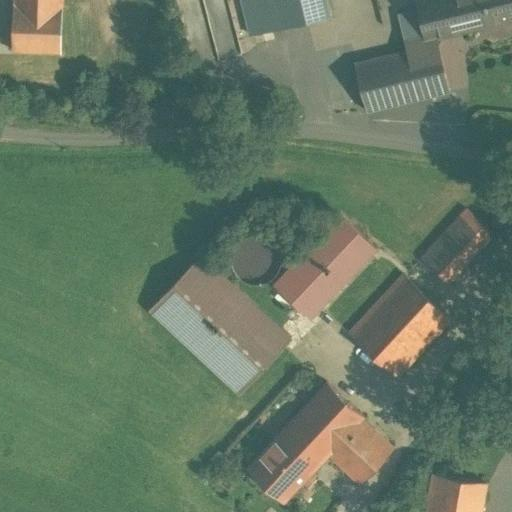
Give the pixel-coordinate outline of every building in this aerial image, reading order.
[(63,0),(16,0),(16,3),(15,2),(13,50),(61,52),(63,4),(63,0)] [(276,0),(243,0),(252,35),(284,27),(276,0)] [(326,0),(276,0),(284,27),(330,16),(326,0)] [(511,0),(436,0),(437,4),(450,1),(457,30),(477,25),(511,16),(511,0)] [(437,4),(434,5),(441,33),(457,30),(450,1),(437,4)] [(102,6),(63,4),(61,52),(101,54),(102,6)] [(434,5),(398,13),(407,50),(355,62),(367,111),(450,91),(437,34),(441,33),(434,5)] [(467,208),(422,257),(448,281),(493,232),(467,208)] [(341,214),(274,284),(311,319),(377,248),(341,214)] [(280,268),(282,258),(280,249),(274,241),(266,236),(257,234),(247,236),(239,242),(234,250),(232,259),(234,269),(240,277),(248,282),(258,284),(267,281),(275,276),(280,268)] [(290,341),(200,256),(152,308),(242,392),(285,346),(290,341)] [(405,275),(352,334),(363,344),(418,286),(405,275)] [(418,286),(363,344),(397,375),(451,317),(418,286)] [(365,415),(328,381),(286,425),(302,439),(290,452),(312,472),(330,454),(361,483),(395,447),(363,417),(365,415)] [(286,425),(248,467),(285,501),(312,472),(290,452),(302,439),(286,425)] [(444,511),(451,475),(422,471),(414,511),(444,511)] [(481,511),(487,481),(451,475),(444,511),(481,511)]
